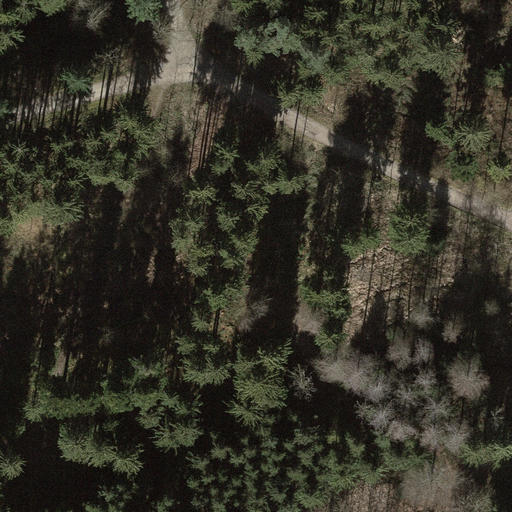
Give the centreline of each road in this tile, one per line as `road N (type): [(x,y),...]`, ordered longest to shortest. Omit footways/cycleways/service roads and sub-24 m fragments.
road 1 (track): [(511,221),(305,125),(195,61)]
road 2 (track): [(195,61),(0,114)]
